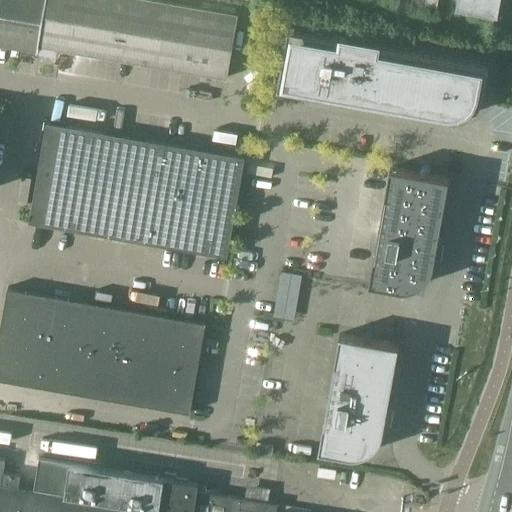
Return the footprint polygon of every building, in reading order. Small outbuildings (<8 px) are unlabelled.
[(0,0),(0,44),(39,51),(40,45),(38,45),(46,0),(0,0)] [(46,0),(38,45),(40,45),(228,77),(239,14),(156,0),(46,0)] [(254,17),(243,15),(241,26),(253,27),(254,17)] [(278,87),(448,117),(452,118),(457,118),(460,118),(464,116),(469,114),(473,112),(475,110),(477,107),(478,106),(480,104),(482,101),(483,98),(484,95),(489,64),(289,28),(278,87)] [(47,121),(38,171),(78,178),(87,128),(47,121)] [(78,178),(118,185),(127,135),(87,128),(78,178)] [(118,185),(157,192),(166,142),(127,135),(118,185)] [(157,192),(197,199),(206,149),(166,142),(157,192)] [(206,149),(197,199),(237,206),(246,155),(206,149)] [(433,267),(434,264),(450,178),(391,167),(370,282),(399,288),(403,288),(407,288),(411,288),(414,287),(418,285),(421,283),(422,283),(425,281),(427,278),(429,276),(430,274),(432,271),(433,268),(433,267)] [(30,221),(70,228),(78,178),(38,171),(30,221)] [(70,228),(109,235),(118,185),(78,178),(70,228)] [(109,235),(149,242),(157,192),(118,185),(109,235)] [(149,242),(188,249),(197,199),(157,192),(149,242)] [(197,199),(188,249),(228,256),(237,206),(197,199)] [(8,287),(0,332),(40,339),(48,294),(8,287)] [(40,339),(80,346),(88,300),(48,294),(40,339)] [(80,346),(119,352),(127,307),(88,300),(80,346)] [(119,352),(159,359),(167,314),(127,307),(119,352)] [(167,314),(159,359),(199,366),(207,321),(167,314)] [(0,333),(0,378),(33,384),(40,339),(0,332),(0,333)] [(383,435),(384,431),(399,344),(340,333),(320,449),(351,454),(354,455),(357,454),(359,454),(362,454),(365,453),(367,452),(370,451),(371,450),(374,448),(376,446),(378,443),(379,442),(381,439),(382,438),(382,436),(383,435)] [(33,384),(72,391),(80,346),(40,339),(33,384)] [(72,391),(112,398),(119,352),(80,346),(72,391)] [(112,398),(151,405),(159,359),(119,352),(112,398)] [(159,359),(151,405),(191,412),(199,366),(159,359)] [(0,511),(276,511),(278,502),(198,490),(199,483),(165,477),(69,462),(38,457),(33,491),(19,488),(21,475),(3,472),(5,459),(0,458),(0,511)]
